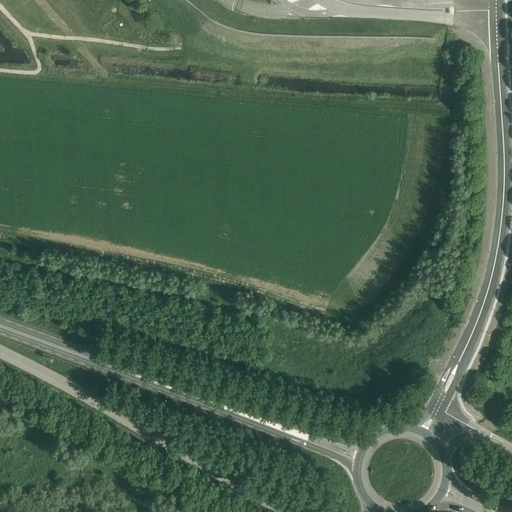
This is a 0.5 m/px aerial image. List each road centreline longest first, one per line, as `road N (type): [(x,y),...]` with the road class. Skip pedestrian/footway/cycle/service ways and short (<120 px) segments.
road 1 (tertiary): [(456,366),(474,328),(505,199),(496,0)]
road 2 (unclassified): [(291,511),(0,349)]
road 3 (primary): [(299,433),(0,327)]
road 4 (track): [(143,511),(124,476),(97,450),(0,406)]
